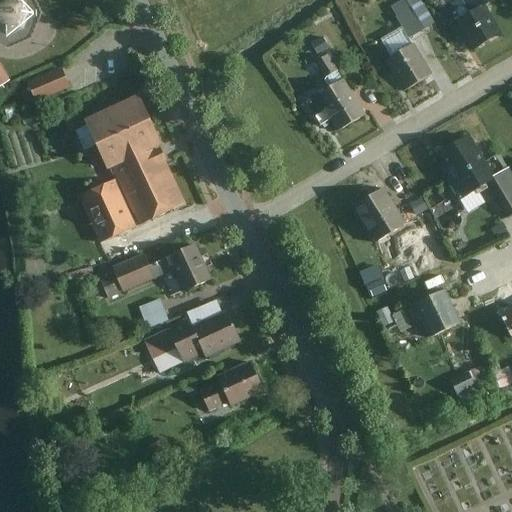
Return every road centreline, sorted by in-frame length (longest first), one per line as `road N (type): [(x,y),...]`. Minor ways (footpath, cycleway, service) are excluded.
road 1 (residential): [(247,227),(511,71)]
road 2 (residential): [(331,511),(337,438),(247,227)]
road 3 (residential): [(247,227),(137,0)]
